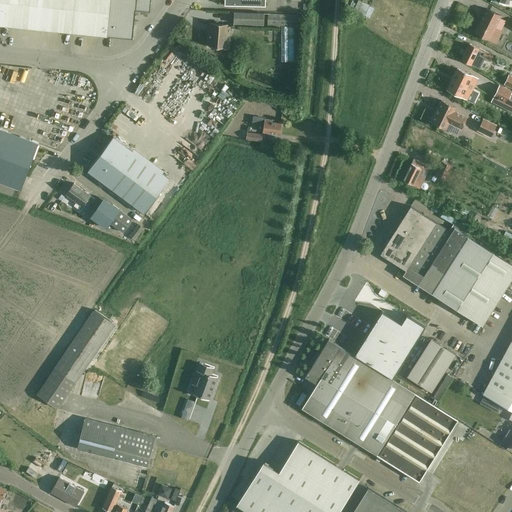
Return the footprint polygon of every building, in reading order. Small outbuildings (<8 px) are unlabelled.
[(0,0),(0,25),(132,39),(135,10),(149,12),(150,0),(0,0)] [(358,0),(354,11),(365,15),(369,5),(358,0)] [(501,15),(486,8),(475,32),(496,43),(502,31),(495,28),(501,15)] [(234,11),(234,22),(264,24),(265,12),(234,11)] [(268,12),(268,24),(298,25),(299,14),(268,12)] [(209,32),(210,32),(209,47),(226,48),(228,24),(209,23),(209,32)] [(170,41),(166,46),(176,52),(179,47),(170,41)] [(493,55),(469,43),(461,60),(471,65),(479,68),(484,58),(490,61),(493,55)] [(172,63),(168,68),(174,72),(177,68),(172,63)] [(447,89),(464,98),(468,90),(471,91),(478,78),(457,68),(447,89)] [(83,92),(87,80),(63,72),(61,78),(60,77),(58,84),(83,92)] [(503,83),(511,87),(511,76),(508,74),(503,83)] [(494,96),(506,102),(507,99),(511,92),(511,91),(499,85),(494,96)] [(52,97),(50,103),(76,112),(78,107),(77,106),(79,101),(54,91),(52,97)] [(449,122),(461,128),(467,116),(455,111),(456,107),(441,100),(431,121),(446,128),(449,122)] [(115,114),(128,123),(133,117),(120,107),(115,114)] [(477,128),(490,134),(495,122),(482,116),(477,128)] [(253,123),(264,125),(263,131),(280,134),(282,123),(272,122),(272,119),(254,117),(253,123)] [(36,137),(64,144),(68,131),(35,123),(34,128),(38,129),(36,137)] [(0,128),(0,181),(21,189),(38,143),(0,128)] [(262,141),(263,134),(247,131),(246,138),(262,141)] [(113,136),(87,170),(144,212),(170,178),(113,136)] [(175,152),(181,158),(185,155),(179,148),(175,152)] [(429,167),(413,159),(402,180),(418,188),(429,167)] [(452,167),(441,161),(434,175),(445,181),(452,167)] [(74,183),(65,195),(82,206),(86,200),(92,204),(95,199),(90,195),(74,183)] [(43,202),(55,206),(57,200),(45,196),(43,202)] [(119,209),(112,204),(104,198),(90,216),(106,228),(110,222),(123,232),(133,219),(119,209)] [(431,293),(467,236),(454,227),(450,234),(435,224),(436,222),(410,206),(380,253),(406,269),(402,275),(431,293)] [(474,212),(480,216),(483,210),(476,206),(474,212)] [(138,224),(130,236),(135,240),(143,228),(138,224)] [(511,233),(505,230),(502,236),(511,242),(511,233)] [(511,276),(511,264),(467,236),(431,293),(482,325),(511,276)] [(57,407),(74,381),(71,379),(110,320),(94,309),(36,394),(57,407)] [(311,393),(302,407),(376,454),(377,453),(378,454),(378,455),(419,480),(457,419),(438,408),(416,395),(414,394),(414,393),(391,379),(425,326),(406,314),(401,322),(382,310),(354,355),(329,339),(314,361),(310,368),(308,372),(305,375),(317,383),(311,393)] [(511,411),(508,418),(511,420),(511,338),(482,393),(511,409),(511,411)] [(431,339),(407,377),(431,392),(455,354),(431,339)] [(193,393),(209,399),(217,376),(211,374),(213,368),(199,362),(196,370),(201,371),(196,385),(193,393)] [(437,399),(451,376),(447,373),(433,396),(437,399)] [(188,420),(194,401),(187,398),(180,417),(188,420)] [(84,418),(77,448),(147,466),(155,436),(84,418)] [(59,434),(64,436),(68,423),(63,422),(59,434)] [(511,429),(509,428),(502,440),(511,445),(511,429)] [(337,511),(359,479),(298,441),(279,471),(263,461),(236,504),(248,511),(337,511)] [(432,487),(439,475),(428,469),(422,481),(432,487)] [(83,490),(59,477),(51,492),(75,505),(83,490)] [(113,511),(126,511),(128,509),(115,503),(121,490),(112,486),(102,507),(113,511)] [(407,511),(368,487),(352,511),(407,511)] [(175,490),(173,497),(180,500),(183,493),(175,490)] [(152,511),(157,501),(151,498),(144,511),(152,511)] [(165,502),(160,511),(171,511),(174,506),(165,502)]
